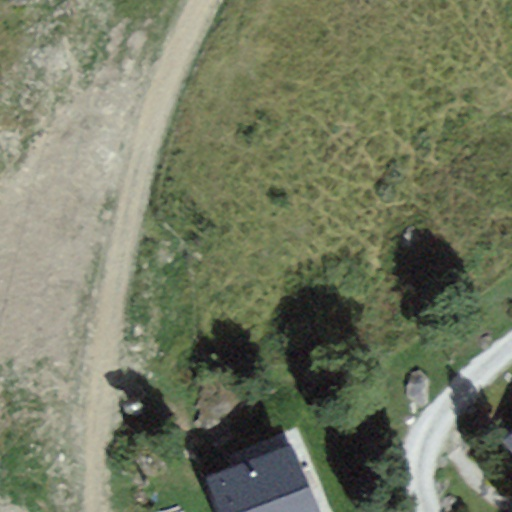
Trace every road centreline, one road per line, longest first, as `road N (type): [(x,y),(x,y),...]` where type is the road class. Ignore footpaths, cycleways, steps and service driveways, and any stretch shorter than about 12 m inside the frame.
road 1 (track): [(91,511),(90,419),(111,269),(153,116),(202,0)]
road 2 (residential): [(433,511),(421,445),(471,380),(511,349)]
